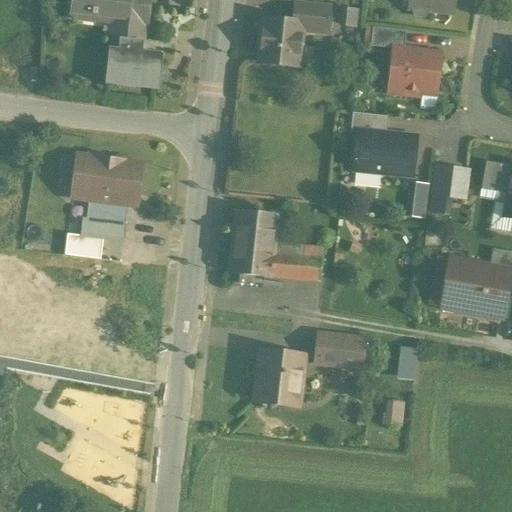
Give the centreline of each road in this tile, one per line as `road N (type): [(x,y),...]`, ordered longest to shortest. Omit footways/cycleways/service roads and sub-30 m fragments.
road 1 (residential): [(169,469),(208,133)]
road 2 (residential): [(0,105),(208,133)]
road 3 (residential): [(488,0),(475,107),(482,123),(511,132)]
road 4 (residential): [(208,133),(222,0)]
